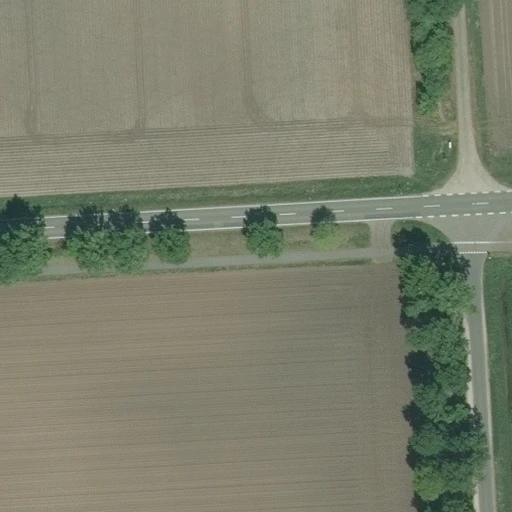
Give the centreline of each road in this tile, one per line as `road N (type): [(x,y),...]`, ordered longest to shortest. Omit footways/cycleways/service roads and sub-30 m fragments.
road 1 (tertiary): [(0,232),(468,207)]
road 2 (unclassified): [(468,207),(485,511)]
road 3 (unclassified): [(456,0),(468,207)]
